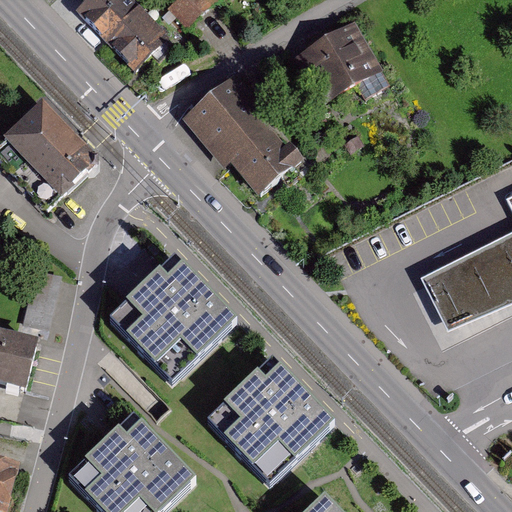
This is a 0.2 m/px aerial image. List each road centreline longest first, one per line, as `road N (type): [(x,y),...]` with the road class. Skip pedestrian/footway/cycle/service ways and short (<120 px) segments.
road 1 (primary): [(161,159),(501,511)]
road 2 (residential): [(161,159),(103,228),(36,511)]
road 3 (residential): [(350,0),(214,79),(141,138)]
road 4 (primary): [(8,0),(141,138)]
